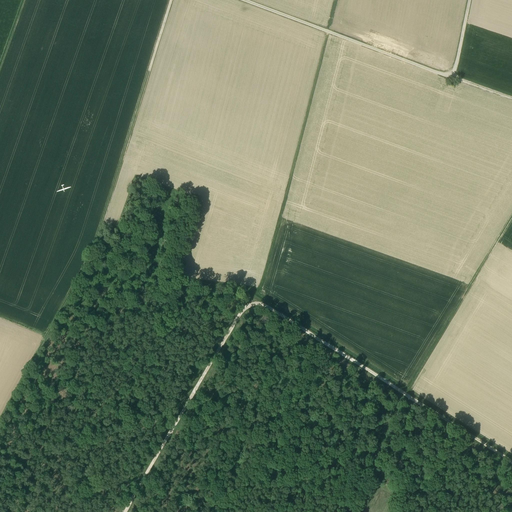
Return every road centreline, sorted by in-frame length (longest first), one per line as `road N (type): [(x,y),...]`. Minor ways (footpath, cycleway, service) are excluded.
road 1 (track): [(89,263),(258,294),(511,457)]
road 2 (track): [(336,0),(258,294)]
road 3 (track): [(171,0),(89,263)]
road 4 (track): [(452,77),(243,0)]
road 5 (track): [(511,223),(406,390)]
road 6 (track): [(89,263),(0,421)]
